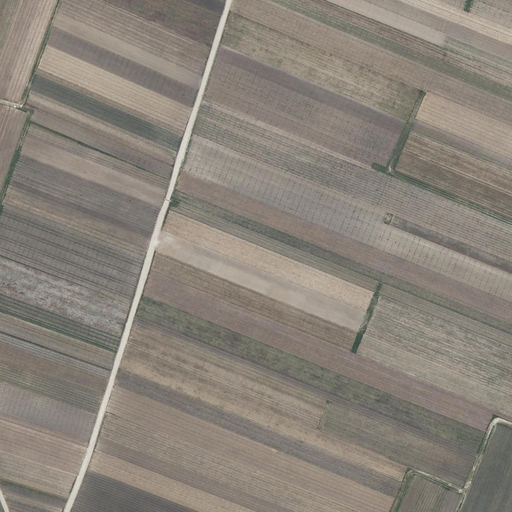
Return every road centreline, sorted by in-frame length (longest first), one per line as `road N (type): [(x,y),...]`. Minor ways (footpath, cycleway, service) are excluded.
road 1 (track): [(227,0),(64,511)]
road 2 (track): [(511,424),(492,422),(454,511)]
